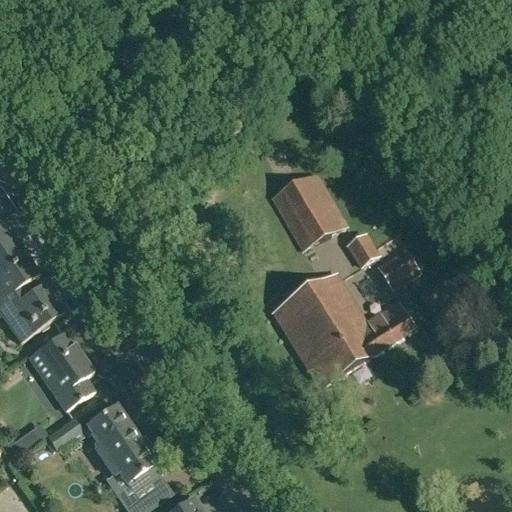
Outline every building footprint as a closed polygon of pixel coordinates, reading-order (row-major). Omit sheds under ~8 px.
[(272,202),(301,254),(345,230),(316,178),(272,202)] [(0,287),(9,300),(28,287),(38,280),(0,225),(0,287)] [(347,249),(351,255),(361,272),(381,260),(367,236),(347,249)] [(405,255),(377,272),(390,294),(418,277),(405,255)] [(416,333),(409,321),(399,305),(365,326),(334,278),(272,316),(321,393),(416,333)] [(421,299),(428,309),(455,291),(448,280),(421,299)] [(0,287),(0,313),(22,345),(19,347),(39,333),(40,335),(47,330),(45,329),(62,317),(41,288),(33,294),(28,287),(9,300),(0,287)] [(64,415),(93,395),(83,382),(92,376),(64,336),(27,361),(64,415)] [(139,444),(127,427),(116,411),(87,432),(98,448),(94,451),(113,480),(118,477),(132,497),(158,479),(152,470),(155,468),(148,457),(151,455),(142,441),(139,444)] [(74,422),(58,433),(43,444),(51,455),(55,453),(55,454),(83,435),(74,422)] [(29,435),(13,446),(21,456),(37,445),(29,435)] [(198,511),(192,502),(177,511),(198,511)]
